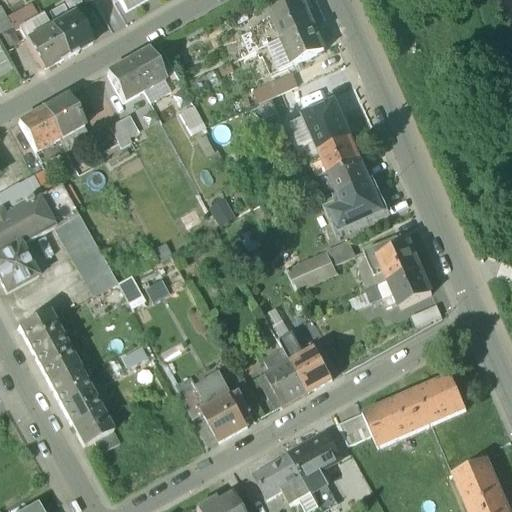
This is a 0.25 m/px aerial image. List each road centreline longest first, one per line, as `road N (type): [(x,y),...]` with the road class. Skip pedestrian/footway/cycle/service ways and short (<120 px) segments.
road 1 (residential): [(488,330),(133,511)]
road 2 (residential): [(488,330),(338,0)]
road 3 (residential): [(0,122),(211,0)]
road 4 (residential): [(91,511),(0,343)]
